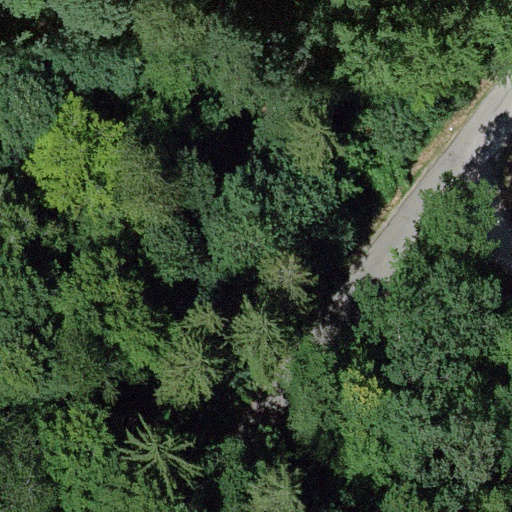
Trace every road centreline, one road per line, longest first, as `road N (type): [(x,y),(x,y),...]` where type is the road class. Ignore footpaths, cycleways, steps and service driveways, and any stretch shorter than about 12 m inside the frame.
road 1 (track): [(124,511),(211,256),(357,0)]
road 2 (unclassified): [(210,511),(511,101)]
